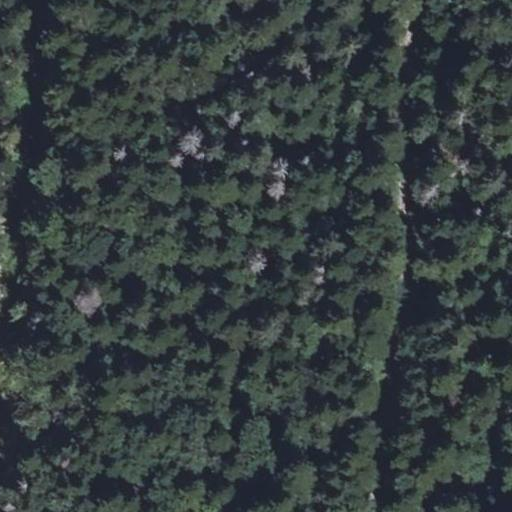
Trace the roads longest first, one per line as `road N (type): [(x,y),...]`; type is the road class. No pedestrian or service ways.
road 1 (track): [(370,511),(408,106),(426,0)]
road 2 (track): [(0,499),(37,151),(37,0)]
